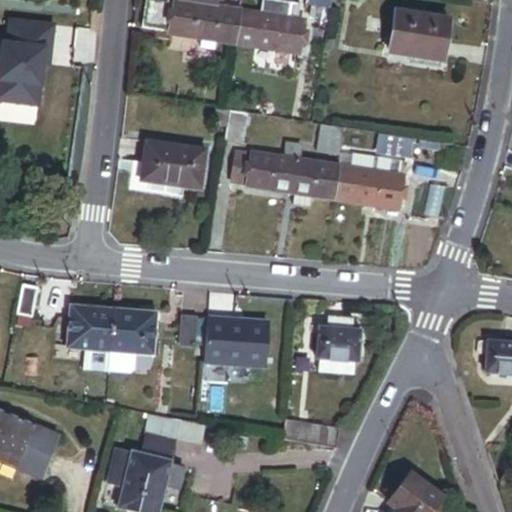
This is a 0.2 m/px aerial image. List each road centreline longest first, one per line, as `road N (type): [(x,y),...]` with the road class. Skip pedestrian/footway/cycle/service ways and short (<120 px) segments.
road 1 (residential): [(87,264),(441,290)]
road 2 (residential): [(509,0),(502,75),(441,290)]
road 3 (residential): [(117,0),(87,264)]
road 4 (residential): [(420,333),(341,511)]
road 5 (residential): [(420,333),(486,511)]
